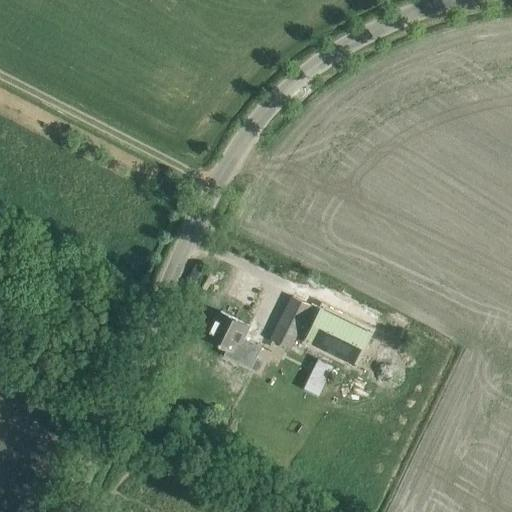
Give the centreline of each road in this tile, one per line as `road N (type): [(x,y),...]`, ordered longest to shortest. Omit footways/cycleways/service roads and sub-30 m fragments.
road 1 (tertiary): [(441,0),(350,45),(287,88),(249,130),(214,184),(70,511)]
road 2 (track): [(214,184),(0,76)]
road 3 (track): [(118,398),(0,335)]
